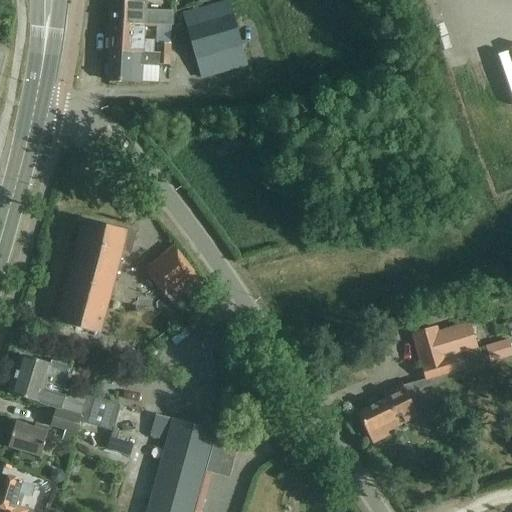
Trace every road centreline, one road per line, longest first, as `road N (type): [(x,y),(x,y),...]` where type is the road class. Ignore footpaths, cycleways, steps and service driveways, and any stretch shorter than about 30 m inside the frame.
road 1 (residential): [(379,511),(184,218),(107,128)]
road 2 (secondary): [(0,240),(42,62)]
